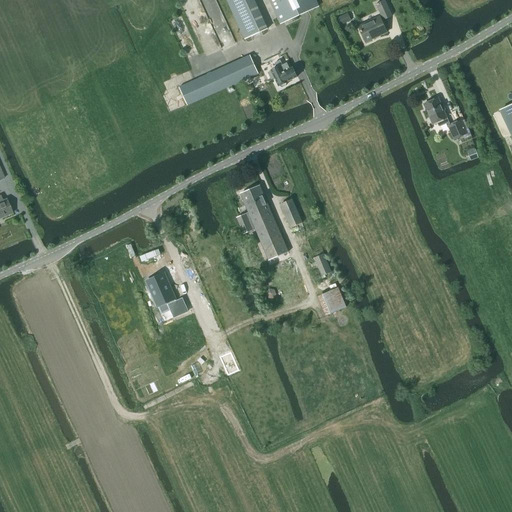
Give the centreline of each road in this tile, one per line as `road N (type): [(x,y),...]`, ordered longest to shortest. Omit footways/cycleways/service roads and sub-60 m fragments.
road 1 (unclassified): [(0,276),(414,74),(511,17)]
road 2 (track): [(305,278),(305,302),(213,338),(206,372),(117,421),(91,404),(48,253)]
